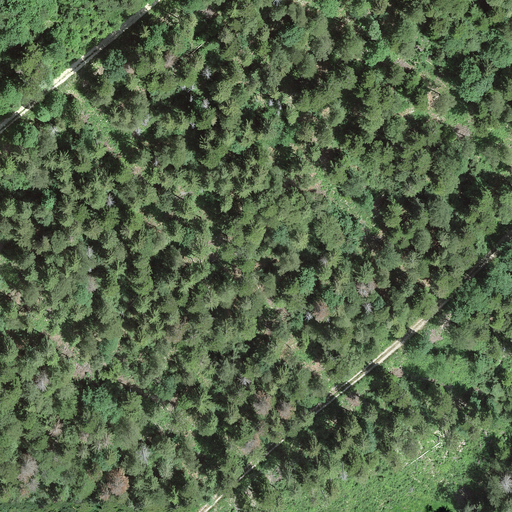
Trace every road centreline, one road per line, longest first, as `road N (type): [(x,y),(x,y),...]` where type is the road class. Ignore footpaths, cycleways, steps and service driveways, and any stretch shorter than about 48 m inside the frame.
road 1 (track): [(511,235),(202,511)]
road 2 (track): [(0,133),(158,0)]
